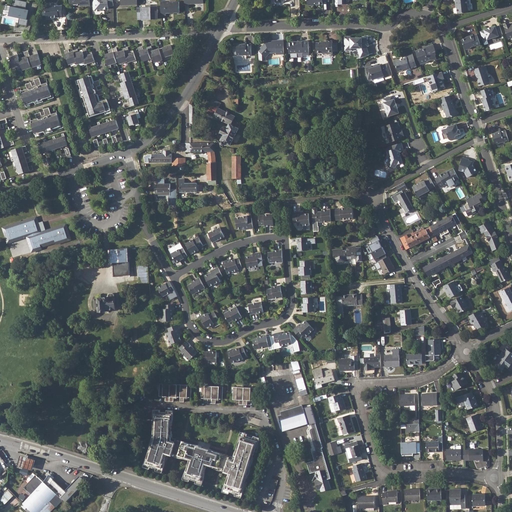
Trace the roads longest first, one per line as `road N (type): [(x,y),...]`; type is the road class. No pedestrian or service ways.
road 1 (residential): [(494,478),(379,471),(355,391),(434,375),(466,352)]
road 2 (residential): [(466,352),(371,201),(242,203)]
road 3 (secondary): [(0,440),(230,511)]
road 4 (residential): [(174,276),(190,324),(204,338),(223,341),(279,322),(293,298),(281,236)]
road 5 (residential): [(220,30),(383,29),(418,14),(443,29)]
road 6 (residential): [(277,504),(280,466),(260,414),(143,404)]
road 7 (residential): [(128,153),(166,121),(220,30)]
road 8 (residential): [(128,153),(146,225),(174,276)]
road 9 (residential): [(94,37),(220,30)]
road 10 (residential): [(94,37),(128,153)]
